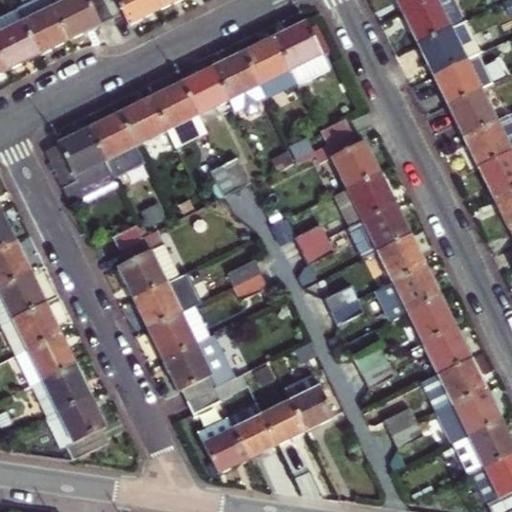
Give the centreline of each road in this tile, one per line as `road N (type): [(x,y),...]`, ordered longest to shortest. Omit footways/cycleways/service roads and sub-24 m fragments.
road 1 (residential): [(2,127),(180,499)]
road 2 (residential): [(339,0),(511,353)]
road 3 (residential): [(266,0),(2,127)]
road 4 (residential): [(0,473),(180,499)]
